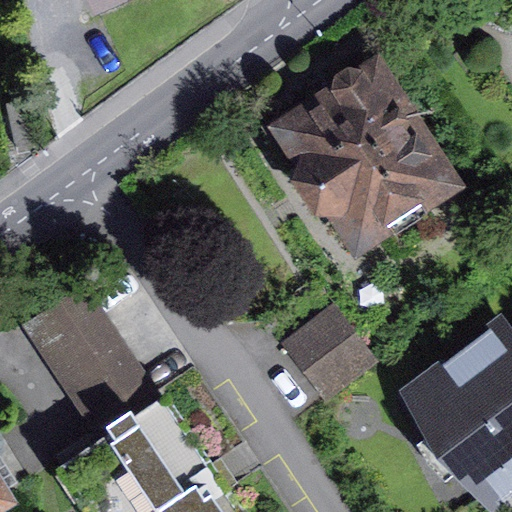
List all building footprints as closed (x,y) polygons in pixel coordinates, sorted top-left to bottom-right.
[(336,97),(286,129),(306,160),(298,178),(319,210),(340,210),(360,241),(448,185),(376,72),(365,79),(354,70),(343,73),(335,83),(336,97)] [(23,101),(8,104),(15,143),(31,140),(23,101)] [(34,327),(100,426),(102,428),(150,396),(82,295),(34,327)] [(304,371),(355,331),(336,307),(285,347),(304,371)] [(511,339),(501,326),(412,392),(445,453),(494,501),(511,486),(511,339)] [(355,331),(304,371),(324,397),(375,357),(355,331)] [(63,469),(91,511),(239,511),(163,399),(156,404),(150,396),(102,428),(100,426),(86,435),(93,446),(58,470),(59,472),(63,469)]
